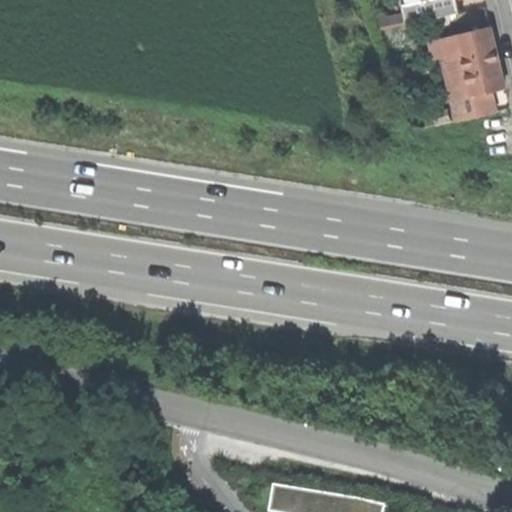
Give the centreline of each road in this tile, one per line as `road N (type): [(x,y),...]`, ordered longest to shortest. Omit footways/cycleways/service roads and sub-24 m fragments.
road 1 (trunk): [(0,238),(511,321)]
road 2 (trunk): [(511,254),(0,171)]
road 3 (unclassified): [(511,494),(196,414)]
road 4 (unclassified): [(196,414),(0,367)]
